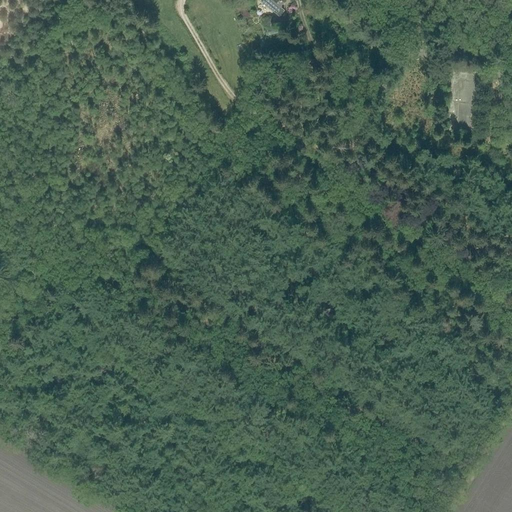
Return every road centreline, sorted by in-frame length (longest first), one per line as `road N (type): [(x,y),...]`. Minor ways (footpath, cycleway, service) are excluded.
road 1 (track): [(511,309),(337,179),(412,39)]
road 2 (track): [(345,0),(511,92)]
